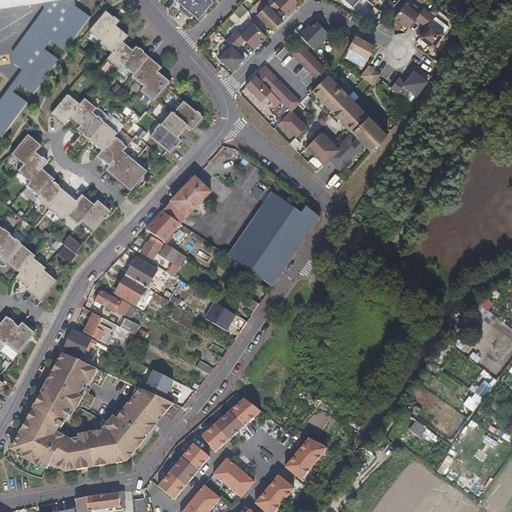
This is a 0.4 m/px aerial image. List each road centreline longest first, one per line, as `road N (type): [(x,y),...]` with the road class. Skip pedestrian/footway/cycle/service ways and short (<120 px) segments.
road 1 (residential): [(229,121),(329,198),(331,217),(141,476),(0,502)]
road 2 (residential): [(0,436),(84,285),(229,121)]
road 3 (track): [(297,266),(327,276),(385,265),(511,76)]
road 4 (residential): [(221,92),(314,3),(402,48)]
